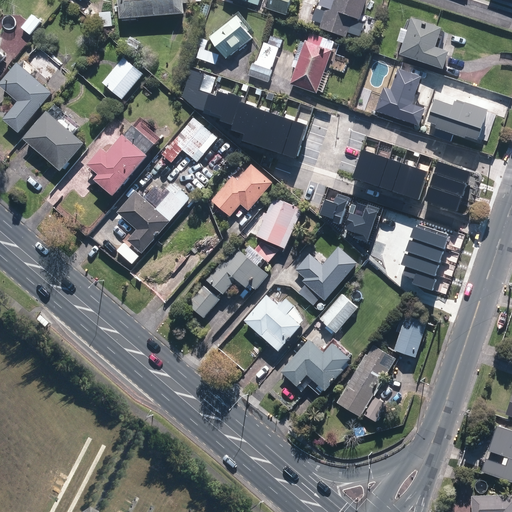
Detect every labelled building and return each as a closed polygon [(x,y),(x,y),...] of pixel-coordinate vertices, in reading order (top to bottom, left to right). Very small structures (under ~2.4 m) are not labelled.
[(119,0),(121,20),(186,15),(185,4),(202,2),(202,0),(119,0)] [(268,11),(287,17),(292,0),(267,0),(264,8),(269,9),(268,11)] [(319,28),(346,38),(348,32),(359,36),(364,23),(360,22),(368,0),(319,0),(312,20),(321,24),(319,28)] [(309,27),(316,6),(302,1),(295,22),(309,27)] [(201,14),(206,16),(210,7),(204,5),(201,14)] [(22,29),(30,35),(41,23),(33,15),(22,29)] [(210,38),(226,59),(253,39),(241,23),(242,22),(238,16),(210,38)] [(400,56),(444,71),(451,53),(436,48),(443,30),(413,19),(400,56)] [(291,85),(318,95),(333,52),(322,48),(325,39),(311,34),(308,43),(306,42),(304,48),(300,47),(293,68),(296,70),(291,85)] [(197,59),(216,66),(219,56),(205,51),(209,41),(200,38),(196,48),(201,49),(197,59)] [(103,84),(123,100),(145,74),(125,58),(103,84)] [(249,76),(268,83),(272,72),(253,65),(249,76)] [(5,125),(21,139),(55,100),(31,80),(32,78),(36,74),(27,66),(26,66),(23,70),(4,92),(21,107),(5,125)] [(421,124),(440,130),(446,112),(427,106),(426,110),(413,105),(423,78),(398,69),(391,90),(384,88),(376,112),(420,127),(421,124)] [(218,110),(254,132),(268,108),(230,84),(222,96),(217,93),(208,108),(216,113),(218,110)] [(59,111),(52,119),(50,118),(26,146),(61,176),(85,149),(63,130),(70,121),(59,111)] [(200,160),(205,165),(214,154),(209,149),(215,153),(221,145),(216,141),(217,139),(194,119),(163,156),(172,164),(183,151),(198,163),(200,160)] [(95,182),(115,198),(149,157),(148,156),(156,146),(134,127),(126,137),(125,136),(109,154),(104,149),(90,166),(101,175),(95,182)] [(238,145),(246,152),(253,144),(244,137),(238,145)] [(352,178),(419,199),(428,172),(362,150),(352,178)] [(294,186),(314,193),(323,168),(308,163),(310,159),(290,152),(280,182),(285,183),(284,186),(294,189),(294,186)] [(249,210),(272,185),(252,167),(237,184),(232,179),(212,201),(230,217),(242,203),(249,210)] [(128,242),(143,254),(191,199),(174,184),(154,207),(137,192),(118,213),(138,231),(128,242)] [(256,234),(263,237),(281,245),(284,247),(301,210),(273,198),(256,234)] [(317,216),(334,230),(343,219),(323,202),(322,203),(318,202),(316,208),(320,210),(317,216)] [(339,211),(346,214),(349,208),(341,205),(339,211)] [(393,271),(415,278),(418,271),(420,272),(424,260),(422,260),(426,248),(411,242),(408,250),(401,247),(410,222),(386,213),(385,216),(375,213),(362,249),(373,253),(371,257),(395,265),(393,271)] [(185,252),(201,265),(222,240),(192,215),(162,250),(176,262),(185,252)] [(117,251),(126,260),(131,255),(123,246),(117,251)] [(207,280),(225,295),(238,281),(248,290),(250,287),(256,292),(269,276),(236,247),(207,280)] [(324,303),(355,266),(336,249),(321,266),(308,255),(294,272),(303,280),(301,283),(305,285),(297,294),(313,307),(320,300),(324,303)] [(188,305),(204,319),(220,301),(204,287),(188,305)] [(320,320),(336,334),(359,308),(342,294),(320,320)] [(269,343),(280,353),(303,327),(301,325),(304,322),(295,307),(287,300),(283,304),(281,303),(278,306),(267,296),(245,321),(261,336),(259,339),(266,346),(269,343)] [(395,351),(417,358),(428,322),(406,316),(395,351)] [(308,376),(326,392),(345,370),(343,369),(352,360),(333,344),(325,353),(310,341),(282,373),(299,387),(308,376)] [(363,417),(374,423),(382,409),(371,403),(396,360),(372,346),(338,403),(362,418),(363,417)] [(295,429),(304,437),(309,431),(300,423),(295,429)] [(511,430),(498,426),(489,452),(505,457),(502,465),(486,460),(482,472),(511,482),(511,430)] [(511,511),(511,495),(509,496),(509,492),(503,492),(503,496),(472,497),(472,511),(511,511)]
